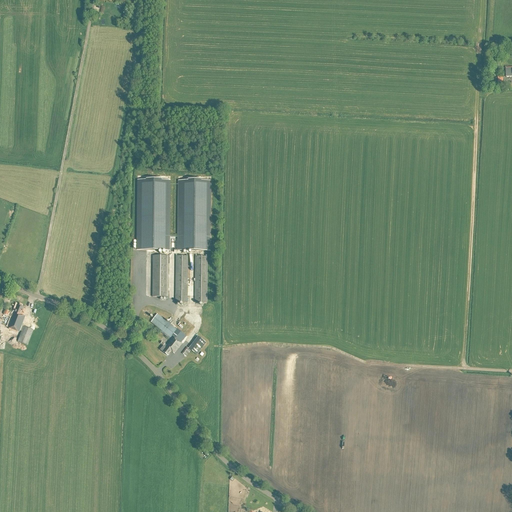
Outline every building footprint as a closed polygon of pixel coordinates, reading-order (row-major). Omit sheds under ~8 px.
[(173,250),(173,180),(141,180),(140,249),(173,250)] [(179,180),(179,250),(212,250),(212,180),(179,180)] [(169,256),(153,256),(153,297),(168,297),(169,256)] [(176,256),(176,303),(187,303),(188,257),(176,256)] [(196,257),(195,303),(207,303),(207,257),(196,257)] [(22,331),(20,331),(26,317),(21,315),(24,308),(18,305),(15,313),(14,312),(14,313),(12,313),(12,312),(6,310),(4,315),(12,318),(5,334),(19,340),(18,342),(27,346),(33,331),(24,327),(22,331)] [(179,322),(174,328),(157,315),(151,323),(172,339),(167,346),(162,342),(161,344),(164,346),(160,350),(168,356),(171,352),(174,354),(182,344),(185,340),(195,327),(183,318),(179,322)] [(198,337),(189,349),(187,348),(182,354),(186,357),(191,351),(197,355),(206,343),(198,337)]
